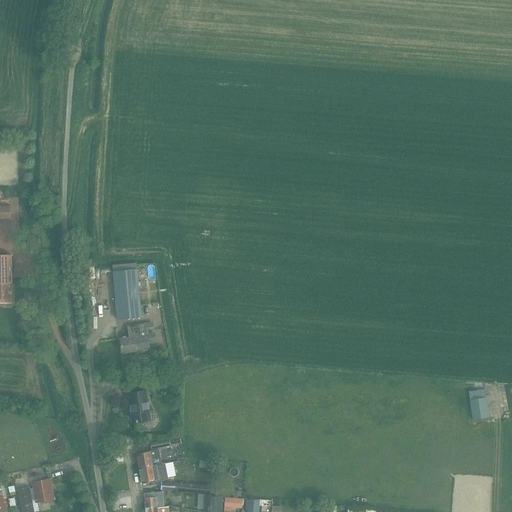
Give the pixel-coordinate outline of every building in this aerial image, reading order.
[(9,206),(0,205),(0,218),(9,218),(9,206)] [(0,254),(0,302),(12,302),(11,254),(0,254)] [(136,263),(112,265),(113,272),(118,319),(142,317),(137,269),(136,263)] [(132,337),(120,339),(122,352),(136,350),(136,352),(146,351),(146,349),(149,349),(148,343),(150,343),(155,342),(154,331),(153,323),(129,327),(130,334),(132,335),(132,337)] [(484,389),(468,391),(469,400),(485,397),(484,389)] [(128,393),(133,423),(150,420),(146,391),(128,393)] [(160,441),(150,443),(152,449),(161,447),(170,445),(169,439),(160,441)] [(137,454),(139,468),(153,465),(152,458),(163,456),(162,449),(137,454)] [(153,465),(139,468),(142,482),(167,477),(166,471),(155,473),(153,465)] [(33,488),(30,489),(32,501),(36,500),(36,502),(54,499),(50,479),(32,482),(33,488)] [(0,481),(0,511),(10,511),(4,480),(0,481)] [(167,490),(175,491),(175,483),(162,481),(161,490),(167,490)] [(34,511),(32,501),(30,489),(29,487),(17,489),(21,511),(34,511)] [(145,494),(146,507),(157,506),(157,507),(164,506),(163,492),(145,494)] [(205,502),(205,511),(222,511),(223,497),(216,497),(206,496),(205,502)] [(225,497),(224,506),(241,508),(242,499),(225,497)] [(248,499),(247,511),(254,511),(256,500),(248,499)]
